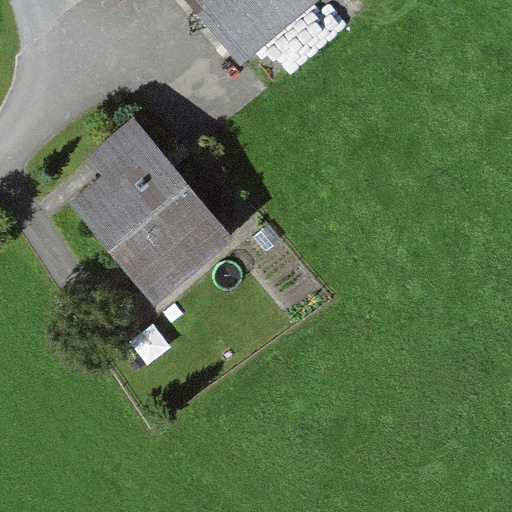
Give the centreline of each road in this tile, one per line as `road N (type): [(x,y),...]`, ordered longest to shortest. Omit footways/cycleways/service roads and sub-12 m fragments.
road 1 (track): [(355,0),(258,84),(228,90),(187,65),(45,41)]
road 2 (track): [(36,0),(50,77),(35,130),(0,163)]
